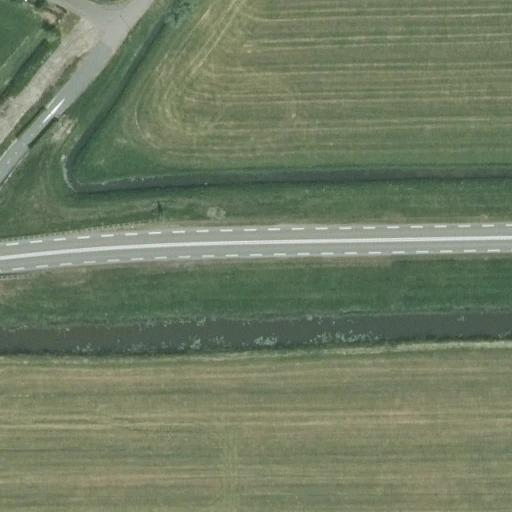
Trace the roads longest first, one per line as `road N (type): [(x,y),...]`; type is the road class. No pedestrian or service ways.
road 1 (trunk): [(0,257),(511,237)]
road 2 (unclassified): [(51,113),(141,0)]
